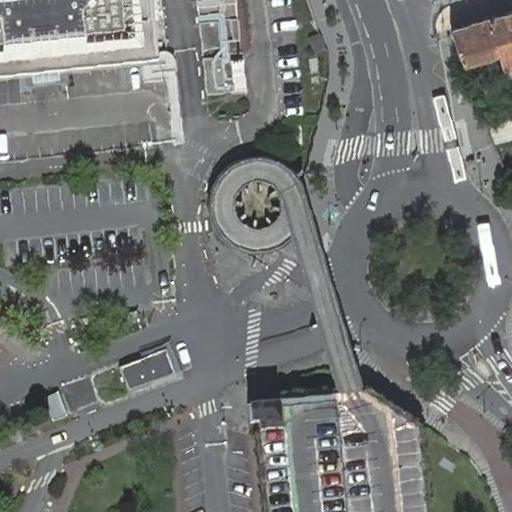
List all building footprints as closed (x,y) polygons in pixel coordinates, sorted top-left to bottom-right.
[(0,0),(0,70),(45,65),(148,54),(142,0),(0,0)] [(195,0),(201,45),(240,41),(235,0),(195,0)] [(499,51),(504,67),(511,64),(511,9),(489,16),(499,51)] [(451,27),(464,62),(499,51),(489,16),(451,27)] [(222,57),(203,59),(207,95),(225,93),(222,57)] [(511,109),(484,117),(494,144),(511,139),(511,109)] [(168,348),(121,367),(130,390),(177,372),(168,348)] [(59,392),(45,397),(54,420),(68,415),(59,392)] [(349,394),(250,404),(251,423),(259,422),(267,511),(425,511),(419,438),(363,393),(349,394)]
